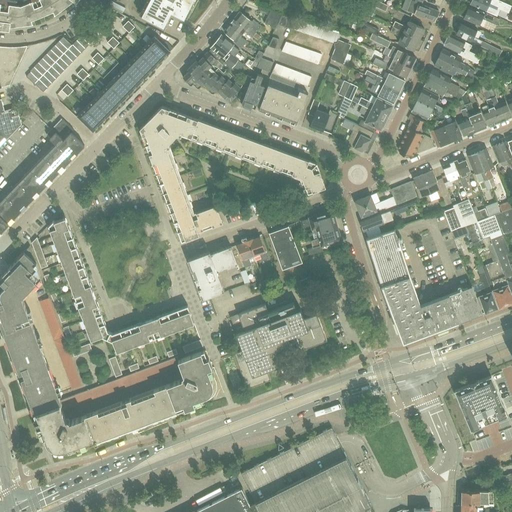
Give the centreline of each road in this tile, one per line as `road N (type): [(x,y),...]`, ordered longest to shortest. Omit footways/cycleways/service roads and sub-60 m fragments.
road 1 (secondary): [(408,355),(165,445),(16,511)]
road 2 (secondary): [(54,511),(243,432),(416,374)]
road 3 (residential): [(0,248),(161,80)]
road 4 (residential): [(347,166),(327,147),(161,80)]
road 5 (residential): [(454,0),(387,143),(368,166)]
road 6 (residential): [(175,249),(330,196),(345,181)]
road 7 (residential): [(372,175),(511,127)]
